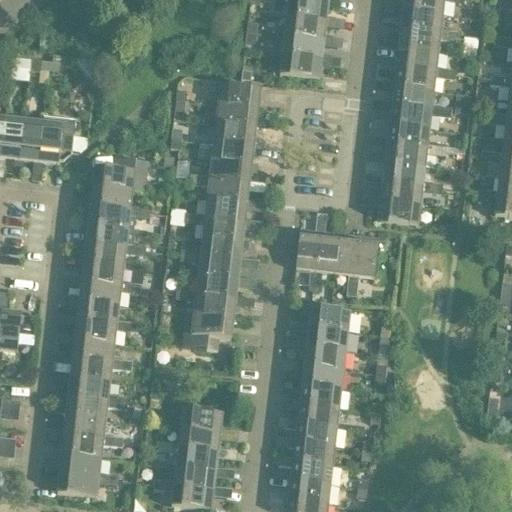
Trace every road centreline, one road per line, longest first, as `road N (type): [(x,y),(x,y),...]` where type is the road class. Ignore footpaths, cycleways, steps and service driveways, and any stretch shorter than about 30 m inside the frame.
road 1 (residential): [(250,511),(287,199)]
road 2 (residential): [(22,511),(51,290)]
road 3 (residential): [(287,199),(349,206),(360,103)]
road 4 (residential): [(287,199),(299,96),(360,103)]
road 5 (residential): [(51,290),(61,201),(0,195)]
